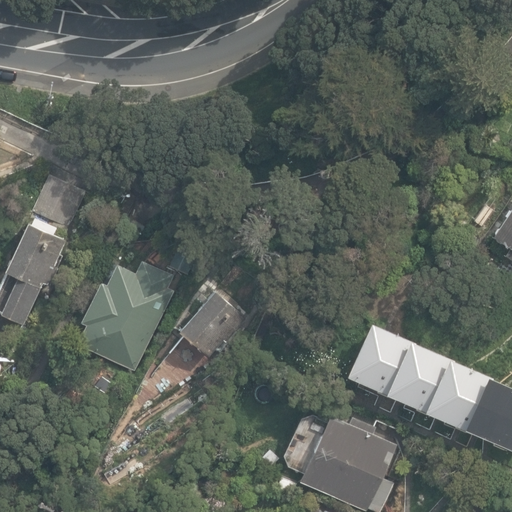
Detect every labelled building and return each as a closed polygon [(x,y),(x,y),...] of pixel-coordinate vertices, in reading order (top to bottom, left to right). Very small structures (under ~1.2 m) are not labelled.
[(35,211),(72,227),(88,190),(52,174),(35,211)] [(507,254),(511,257),(511,210),(494,237),(511,248),(507,254)] [(0,287),(0,311),(22,322),(43,280),(51,284),(59,267),(53,264),(65,238),(54,232),(58,226),(35,215),(0,287)] [(78,341),(136,369),(175,288),(167,283),(172,273),(142,259),(136,271),(114,261),(105,280),(101,279),(82,319),(88,322),(78,341)] [(210,356),(247,315),(216,287),(178,329),(185,334),(170,351),(183,363),(199,345),(210,356)] [(344,370),(511,446),(511,383),(368,318),(344,370)] [(366,504),(378,510),(392,479),(380,473),(395,441),(371,430),(374,423),(350,412),(347,419),(327,410),(297,477),(365,508),(366,504)] [(340,511),(320,503),(316,511),(340,511)]
